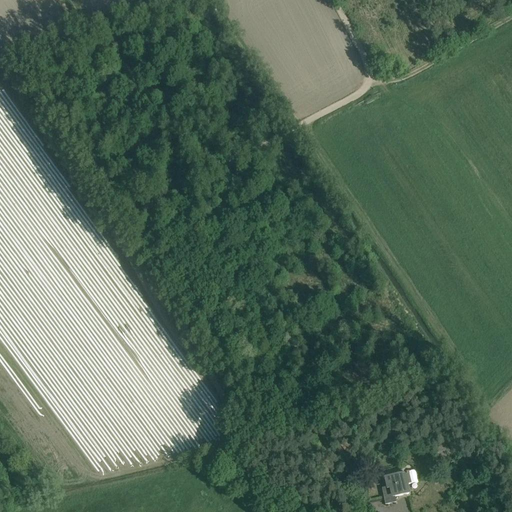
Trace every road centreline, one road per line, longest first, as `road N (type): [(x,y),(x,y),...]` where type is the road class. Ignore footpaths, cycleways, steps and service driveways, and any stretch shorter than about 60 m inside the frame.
road 1 (track): [(286,511),(230,468),(224,396),(124,248),(120,230),(137,208),(364,87),(369,69),(337,0)]
road 2 (track): [(0,73),(11,74),(120,230)]
road 3 (residential): [(511,19),(407,77),(369,79)]
